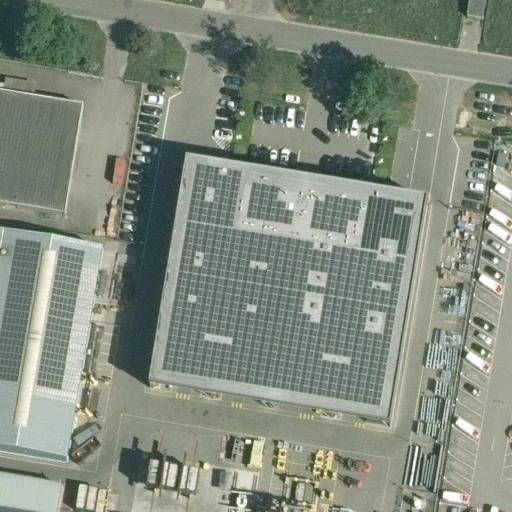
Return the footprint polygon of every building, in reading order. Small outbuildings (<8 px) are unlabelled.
[(486,2),(470,0),(467,19),(483,21),(486,2)] [(0,207),(66,218),(84,108),(3,95),(5,87),(0,86),(0,207)] [(191,164),(186,164),(157,344),(398,383),(428,203),(423,203),(420,223),(404,220),(407,200),(316,185),(316,184),(298,181),(298,182),(207,167),(203,187),(188,184),(191,164)] [(0,452),(67,464),(103,252),(0,234),(0,452)] [(0,511),(58,511),(63,489),(0,477),(0,511)]
